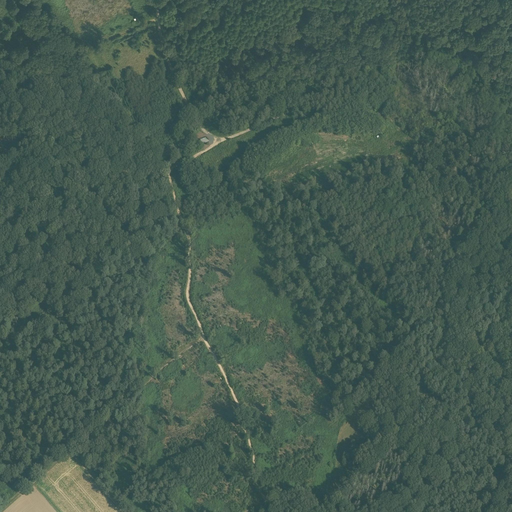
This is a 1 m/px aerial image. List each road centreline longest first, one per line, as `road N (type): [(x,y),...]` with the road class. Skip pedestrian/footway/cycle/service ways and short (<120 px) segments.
road 1 (track): [(394,61),(219,142)]
road 2 (track): [(202,332),(73,452)]
road 3 (track): [(261,493),(237,397),(202,332)]
road 4 (track): [(167,169),(188,226),(187,299),(202,332)]
road 5 (track): [(0,162),(167,169)]
road 6 (track): [(219,142),(197,121),(161,44),(156,0)]
